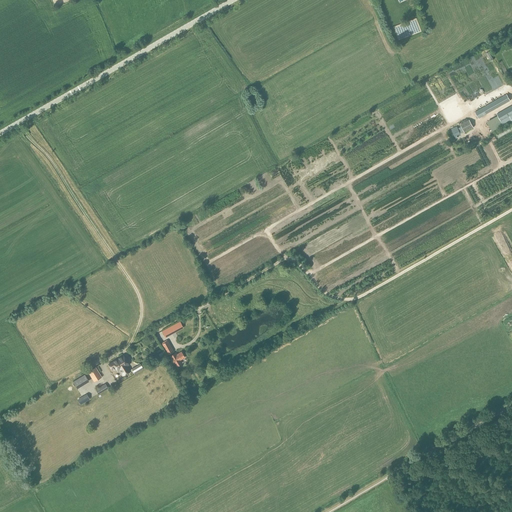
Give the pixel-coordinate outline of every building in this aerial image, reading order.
[(506,94),(475,112),(478,119),(510,101),(506,94)] [(511,105),(497,114),(503,125),(511,119),(511,105)] [(474,127),(469,120),(460,125),(465,132),(474,127)] [(460,134),(457,127),(451,129),(455,139),(458,138),(457,136),(460,134)] [(499,247),(503,252),(508,248),(504,243),(499,247)] [(180,329),(179,327),(182,325),(180,322),(168,328),(171,333),(180,329)] [(164,347),(167,354),(173,351),(169,344),(164,347)] [(176,354),(176,353),(173,355),(176,359),(173,361),(176,366),(181,363),(180,361),(185,358),(181,352),(176,354)] [(131,371),(128,365),(129,365),(123,355),(109,364),(112,370),(115,368),(118,372),(120,371),(123,376),(131,371)] [(130,368),(133,373),(142,369),(139,363),(130,368)] [(87,372),(94,382),(102,377),(97,369),(95,367),(87,372)] [(85,374),(73,382),(77,389),(89,381),(85,374)] [(95,389),(98,394),(108,388),(103,381),(96,385),(97,387),(95,389)] [(90,399),(87,394),(82,397),(80,395),(76,398),(80,404),(90,399)]
